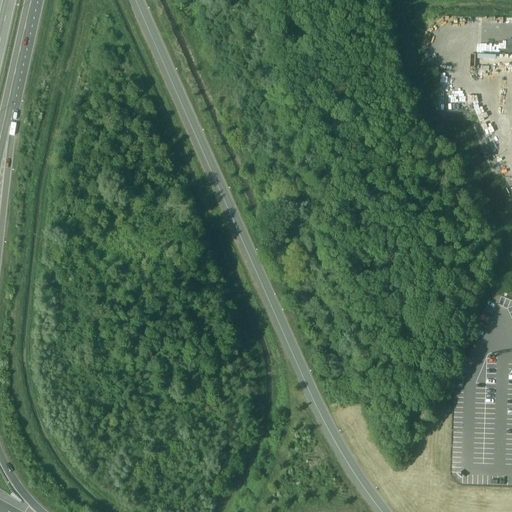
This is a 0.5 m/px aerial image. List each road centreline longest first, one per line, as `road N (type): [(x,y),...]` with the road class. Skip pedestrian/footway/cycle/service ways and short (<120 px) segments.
road 1 (trunk): [(386,511),(324,416),(139,0)]
road 2 (trunk): [(2,125),(30,0)]
